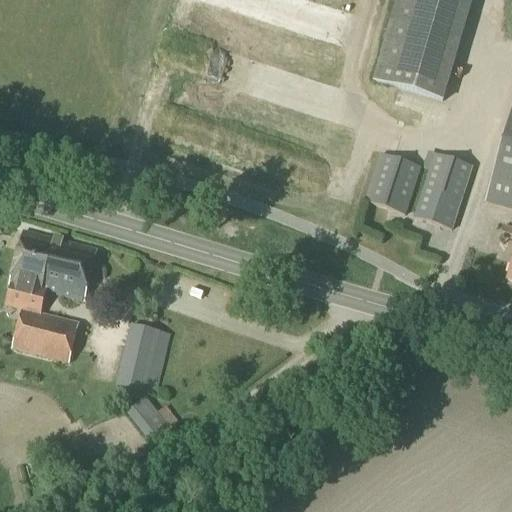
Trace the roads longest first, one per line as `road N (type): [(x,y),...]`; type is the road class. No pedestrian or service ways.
road 1 (track): [(61,511),(306,354)]
road 2 (secondary): [(511,343),(245,268)]
road 3 (secondary): [(0,196),(245,268)]
